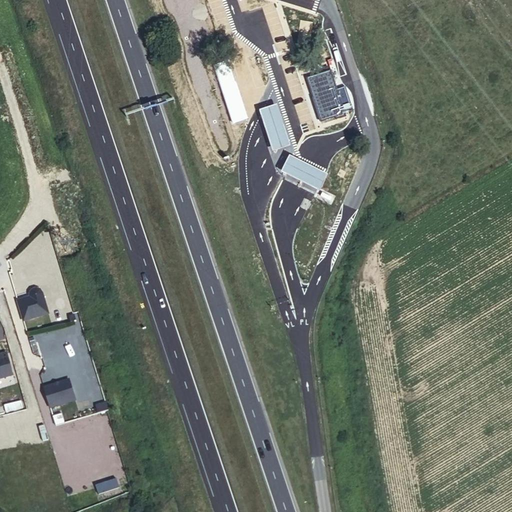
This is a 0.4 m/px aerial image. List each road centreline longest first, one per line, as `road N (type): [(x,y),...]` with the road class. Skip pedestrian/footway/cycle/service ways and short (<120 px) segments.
road 1 (motorway): [(287,511),(115,0)]
road 2 (motorway): [(57,0),(228,511)]
road 3 (motorway): [(325,511),(299,339)]
